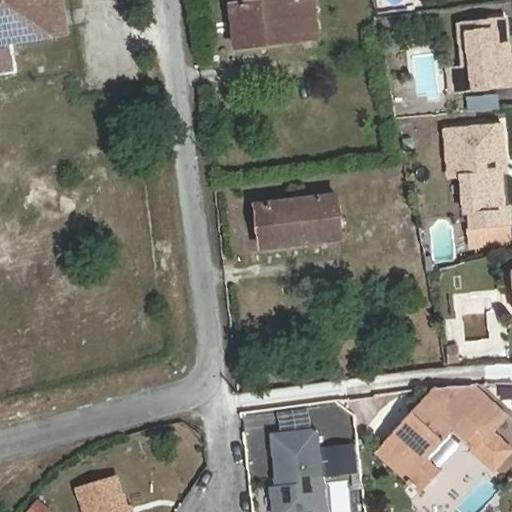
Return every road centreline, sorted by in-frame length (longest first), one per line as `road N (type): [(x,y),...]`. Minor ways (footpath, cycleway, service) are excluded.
road 1 (residential): [(206,377),(212,361),(166,0)]
road 2 (residential): [(0,443),(192,395),(206,377)]
road 3 (residential): [(216,511),(216,401),(206,377)]
